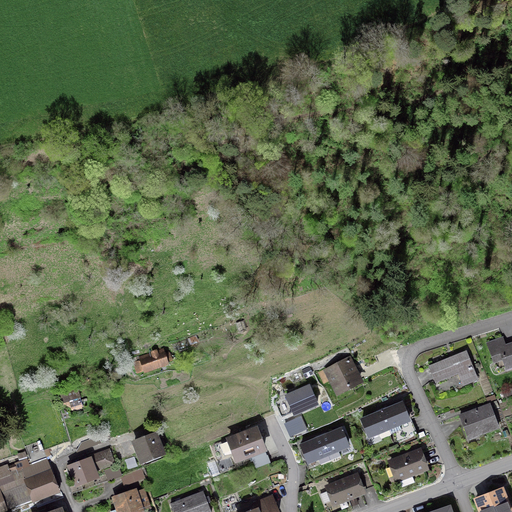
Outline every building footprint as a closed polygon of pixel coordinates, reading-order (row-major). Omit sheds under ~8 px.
[(500,338),(483,343),(491,363),(497,361),(501,372),(511,368),(511,340),(502,343),(500,338)] [(164,348),(138,357),(145,376),(171,367),(164,348)] [(462,351),(425,366),(431,383),(453,374),(458,386),(474,380),(462,351)] [(346,357),(320,369),(332,394),(358,381),(346,357)] [(309,384),(285,395),(294,416),(319,405),(309,384)] [(382,412),(391,433),(395,442),(417,433),(411,418),(409,419),(402,403),(393,407),(382,412)] [(487,403),(455,416),(464,439),(496,427),(487,403)] [(391,433),(382,412),(374,415),(361,421),(368,436),(378,432),(381,438),(391,433)] [(247,427),(216,439),(226,463),(256,451),(247,427)] [(162,429),(134,439),(143,462),(171,451),(162,429)] [(322,439),(330,460),(341,456),(339,449),(347,446),(341,431),(333,434),(322,439)] [(330,460),(322,439),(312,443),(301,447),(307,462),(305,462),(308,469),(330,460)] [(40,441),(25,446),(30,461),(46,456),(40,441)] [(122,477),(125,476),(116,450),(97,457),(98,460),(78,467),(87,490),(122,477)] [(420,451),(389,462),(396,483),(427,472),(420,451)] [(125,476),(122,477),(126,488),(142,482),(138,471),(125,476)] [(369,472),(361,475),(366,489),(374,486),(369,472)] [(355,473),(321,485),(328,505),(362,494),(355,473)] [(0,486),(0,511),(54,491),(48,475),(14,487),(12,482),(0,486)] [(507,511),(498,486),(467,498),(472,511),(507,511)] [(155,511),(147,489),(120,499),(124,511),(155,511)] [(209,511),(200,490),(168,504),(171,511),(209,511)] [(253,507),(240,511),(274,511),(268,496),(251,503),(253,507)]
